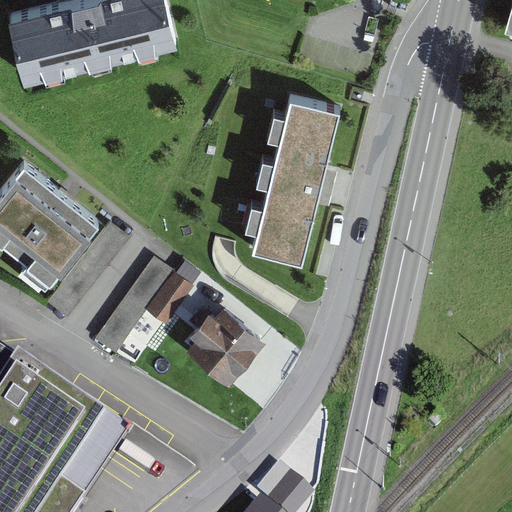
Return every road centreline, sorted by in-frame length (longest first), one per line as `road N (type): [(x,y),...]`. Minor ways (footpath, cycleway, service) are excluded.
road 1 (unclassified): [(450,41),(419,46),(397,89),(339,317),(310,384),(259,445),(184,511)]
road 2 (secondary): [(450,41),(348,511)]
